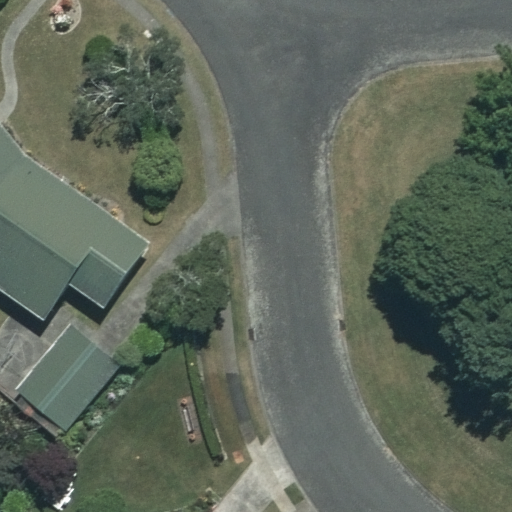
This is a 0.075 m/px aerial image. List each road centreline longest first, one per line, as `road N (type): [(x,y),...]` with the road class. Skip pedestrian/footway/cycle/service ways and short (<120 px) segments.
road 1 (residential): [(376,511),(307,413),(290,320),(277,81)]
road 2 (residential): [(261,26),(311,28),(511,4)]
